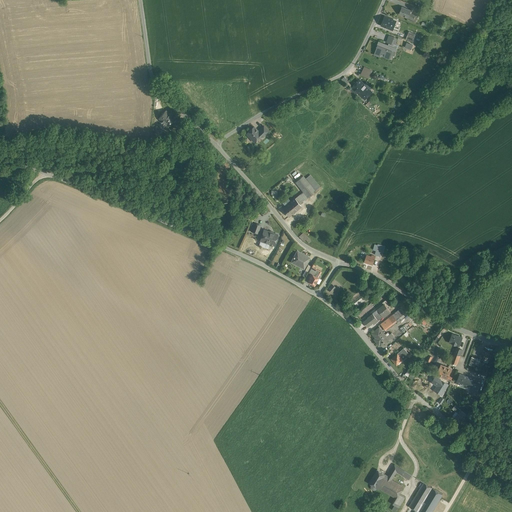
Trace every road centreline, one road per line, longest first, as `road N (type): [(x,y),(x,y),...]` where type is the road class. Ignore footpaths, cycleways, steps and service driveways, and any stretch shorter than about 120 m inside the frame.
road 1 (unclassified): [(215,143),(301,244),(384,277),(455,327),(511,347)]
road 2 (track): [(318,295),(58,176),(0,159)]
road 3 (track): [(511,475),(411,393),(318,295)]
road 4 (residential): [(383,0),(349,68),(215,143)]
road 5 (unclassified): [(140,0),(151,77),(215,143)]
